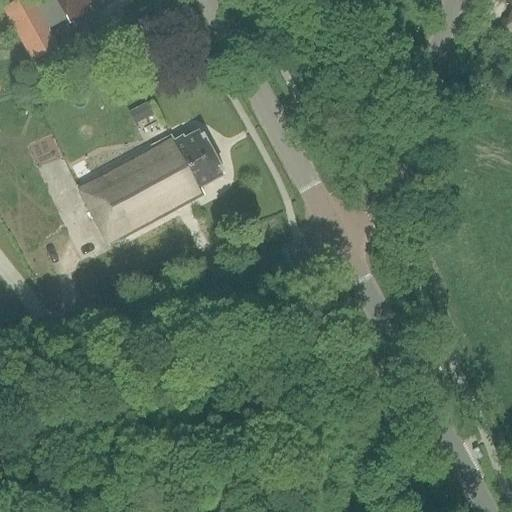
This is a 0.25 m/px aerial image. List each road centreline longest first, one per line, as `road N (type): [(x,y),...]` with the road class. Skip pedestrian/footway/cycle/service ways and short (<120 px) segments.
road 1 (unclassified): [(0,343),(200,294),(339,236)]
road 2 (tertiary): [(487,511),(339,236)]
road 3 (tertiary): [(339,236),(388,199),(451,0)]
road 4 (tertiary): [(339,236),(209,0)]
